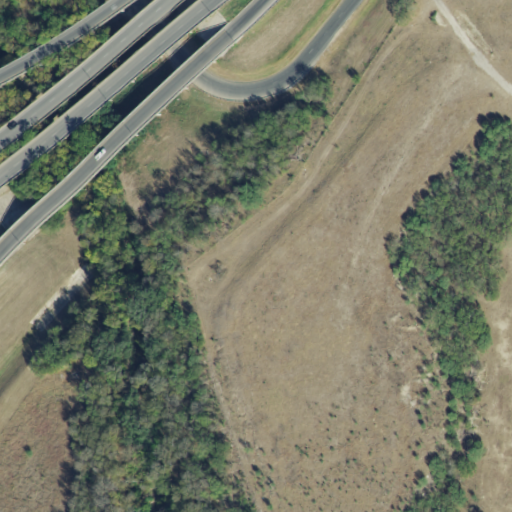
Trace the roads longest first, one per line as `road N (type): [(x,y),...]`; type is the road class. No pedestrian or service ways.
road 1 (secondary): [(129,0),(182,70),(241,94),(276,89),(295,75),(359,0)]
road 2 (motorway): [(15,241),(235,34)]
road 3 (motorway): [(0,177),(211,4)]
road 4 (motorway): [(168,0),(0,139)]
road 5 (motorway): [(129,0),(0,81)]
